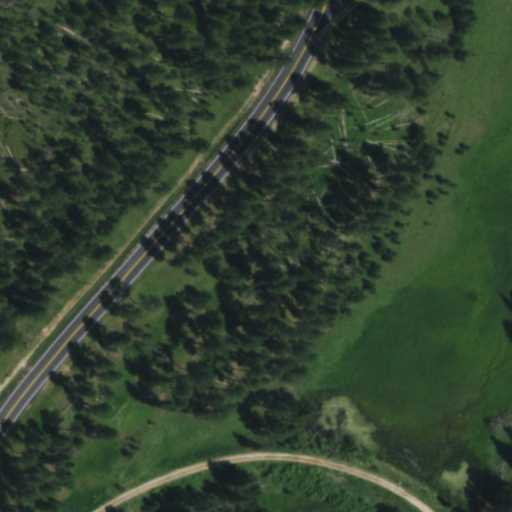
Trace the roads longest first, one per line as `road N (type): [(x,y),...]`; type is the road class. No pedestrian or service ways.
road 1 (tertiary): [(128,264),(288,70),(315,0)]
road 2 (tertiary): [(0,418),(128,264)]
